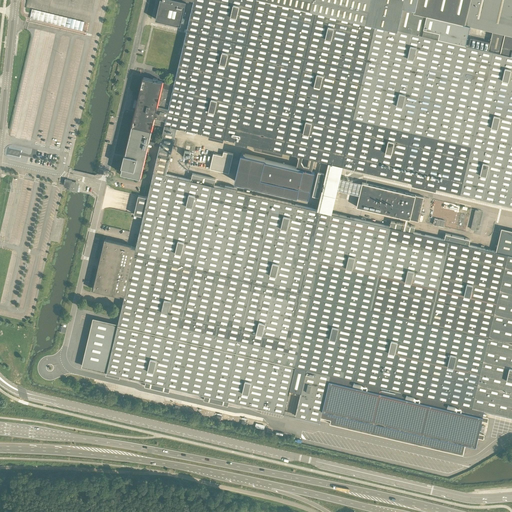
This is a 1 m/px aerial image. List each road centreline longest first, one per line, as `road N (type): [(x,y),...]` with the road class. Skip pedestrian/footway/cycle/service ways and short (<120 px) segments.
road 1 (tertiary): [(511,496),(466,498),(34,395)]
road 2 (primary): [(443,511),(169,453),(0,428)]
road 3 (primary): [(0,448),(186,467),(382,511)]
road 4 (unknown): [(348,174),(194,140),(182,142),(176,163),(183,171),(343,205),(344,199)]
road 5 (unknown): [(343,205),(487,241),(504,210)]
road 6 (unknown): [(511,212),(348,174)]
road 7 (track): [(166,473),(0,468)]
road 8 (tertiary): [(0,162),(18,0)]
road 9 (unclassified): [(313,511),(166,473)]
